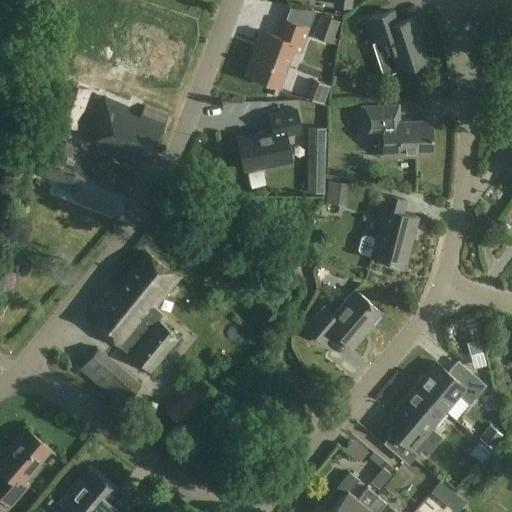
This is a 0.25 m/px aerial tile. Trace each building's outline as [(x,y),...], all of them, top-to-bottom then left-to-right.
[(374,45),(385,76),(426,63),(418,38),(420,37),(414,19),(397,24),(393,12),(367,21),(374,45)] [(340,45),(344,23),(331,20),(326,42),(340,45)] [(310,31),(285,22),(279,39),(263,33),(258,47),(260,47),(249,77),(280,88),(294,52),(301,55),(310,31)] [(143,31),(131,69),(182,86),(195,49),(143,31)] [(87,90),(57,79),(45,113),(56,116),(54,122),(73,129),(87,90)] [(322,83),(315,101),(327,106),(335,88),(322,83)] [(128,107),(104,97),(88,135),(149,160),(167,116),(145,106),(137,116),(126,112),(128,107)] [(399,124),(398,107),(364,109),(365,137),(383,136),(384,159),(416,157),(416,154),(432,153),(431,123),(399,124)] [(301,133),(297,111),(270,116),(273,130),(268,131),(268,133),(238,139),(245,171),(292,162),(287,136),(301,133)] [(136,173),(50,138),(38,172),(76,188),(73,192),(76,199),(119,216),(136,173)] [(330,171),(329,150),(312,151),(313,172),(330,171)] [(333,183),(331,205),(350,207),(353,186),(333,183)] [(405,266),(417,218),(402,214),(406,199),(380,193),(374,216),(382,218),(372,258),(405,266)] [(177,278),(146,252),(114,290),(110,286),(84,317),(119,347),(151,373),(180,338),(159,320),(163,315),(153,307),(177,278)] [(380,313),(354,291),(333,316),(324,308),(306,329),(323,343),(333,331),(353,349),(363,338),(360,336),(380,313)] [(141,385),(97,349),(80,369),(123,406),(141,385)] [(416,388),(445,412),(459,395),(470,404),(485,385),(458,362),(449,373),(437,363),(416,388)] [(203,383),(200,379),(164,409),(178,426),(214,395),(203,383)] [(445,412),(416,388),(396,411),(384,426),(393,434),(385,443),(409,463),(420,450),(426,455),(441,437),(431,428),(445,412)] [(51,450),(26,429),(4,456),(2,454),(0,456),(0,472),(4,476),(0,480),(0,499),(11,508),(28,487),(23,483),(51,450)] [(363,441),(351,447),(360,463),(371,457),(363,441)] [(475,457),(487,465),(497,449),(485,441),(475,457)] [(116,493),(90,472),(61,507),(67,511),(110,511),(104,507),(116,493)] [(330,511),(363,511),(366,509),(376,496),(367,489),(357,501),(348,493),(358,481),(349,473),(328,498),(336,505),(330,511)]
